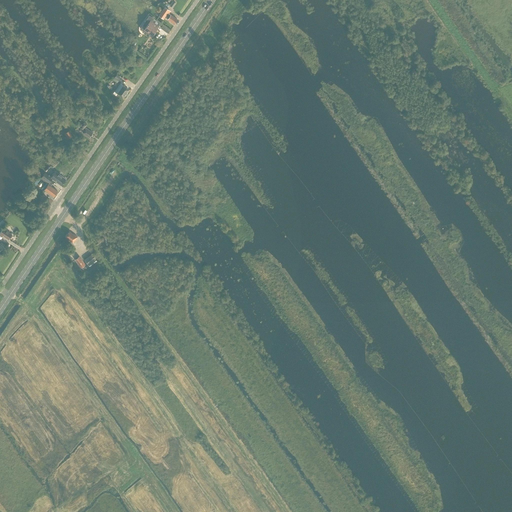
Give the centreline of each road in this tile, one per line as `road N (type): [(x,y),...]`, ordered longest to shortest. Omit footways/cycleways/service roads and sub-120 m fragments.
road 1 (primary): [(0,309),(211,0)]
road 2 (unclassified): [(0,288),(197,0)]
